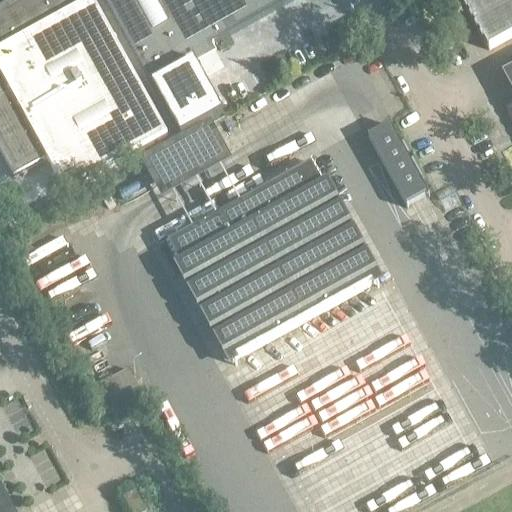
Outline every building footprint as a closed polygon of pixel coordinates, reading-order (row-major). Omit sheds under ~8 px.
[(166,138),(90,0),(14,0),(0,8),(0,157),(12,180),(46,161),(64,195),(166,138)] [(102,0),(147,82),(295,1),(294,0),(102,0)] [(511,0),(459,0),(488,52),(511,38),(511,72),(503,78),(511,93),(511,0)] [(146,161),(152,173),(156,171),(151,162),(154,160),(153,158),(173,147),(175,149),(177,147),(176,145),(197,134),(198,136),(201,135),(206,143),(210,141),(204,129),(146,161)] [(391,129),(369,141),(406,208),(427,196),(421,185),(425,183),(413,161),(410,163),(406,157),(410,155),(404,144),(400,146),(391,129)] [(188,233),(165,245),(181,274),(183,274),(237,371),(380,291),(326,194),(328,193),(312,164),(253,197),(254,199),(189,235),(188,233)] [(93,396),(107,421),(143,401),(129,375),(93,396)] [(0,511),(11,511),(0,491),(0,511)] [(122,500),(128,511),(145,511),(135,493),(122,500)]
